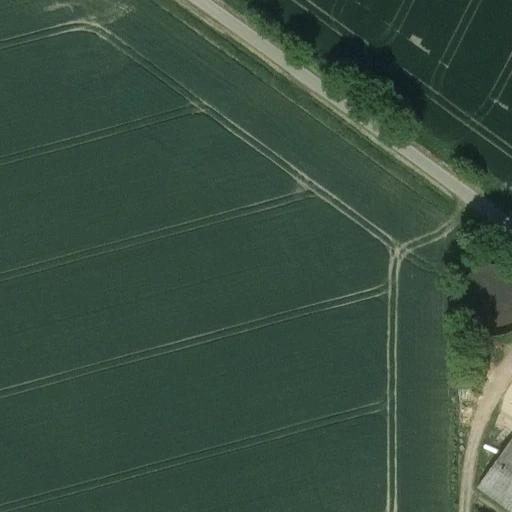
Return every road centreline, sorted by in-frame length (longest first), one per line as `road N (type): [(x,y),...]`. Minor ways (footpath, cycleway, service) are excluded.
road 1 (unclassified): [(219,0),(511,211)]
road 2 (track): [(511,365),(479,425),(470,511)]
